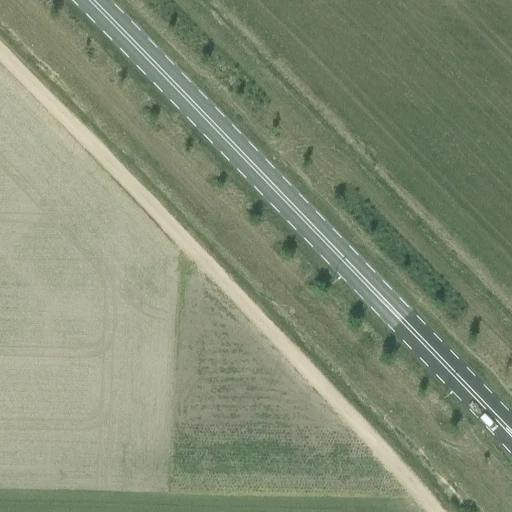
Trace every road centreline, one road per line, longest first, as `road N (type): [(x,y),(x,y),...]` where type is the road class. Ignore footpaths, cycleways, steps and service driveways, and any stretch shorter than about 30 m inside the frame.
road 1 (track): [(432,511),(0,57)]
road 2 (secondary): [(511,436),(88,0)]
